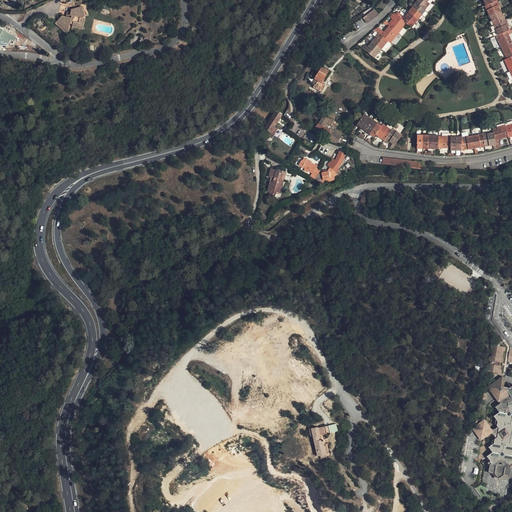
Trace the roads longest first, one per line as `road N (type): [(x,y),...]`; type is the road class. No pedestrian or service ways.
road 1 (track): [(131,511),(129,428),(174,367),(242,314),(264,310),(303,323),(356,414)]
road 2 (residential): [(511,180),(375,187),(355,191),(353,200),(362,214),(429,234),(460,254),(511,309)]
road 3 (tertiary): [(105,168),(193,144),(234,122),(315,0)]
road 4 (tertiary): [(105,168),(58,190),(39,225),(40,256),(85,314),(94,358)]
road 5 (tertiary): [(94,358),(101,320),(60,250),(56,225),(78,185),(105,168)]
road 6 (residential): [(257,155),(257,132),(339,0)]
road 7 (tertiary): [(73,511),(65,436),(94,358)]
road 8 (residential): [(62,61),(104,60),(175,41),(183,0)]
